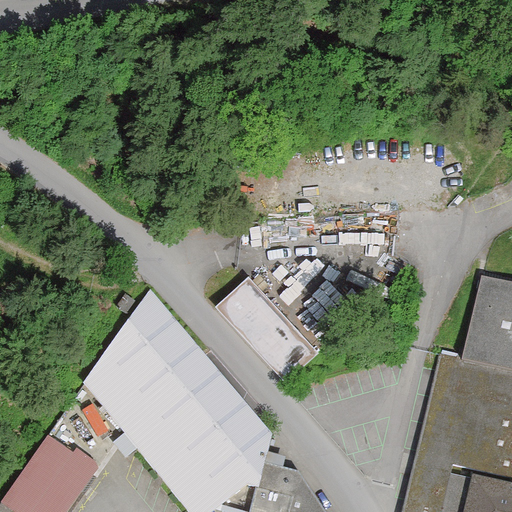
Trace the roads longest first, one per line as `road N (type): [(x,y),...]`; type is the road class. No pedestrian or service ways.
road 1 (unclassified): [(0,142),(145,248),(345,476),(367,511)]
road 2 (track): [(0,242),(91,287),(143,285),(166,274)]
